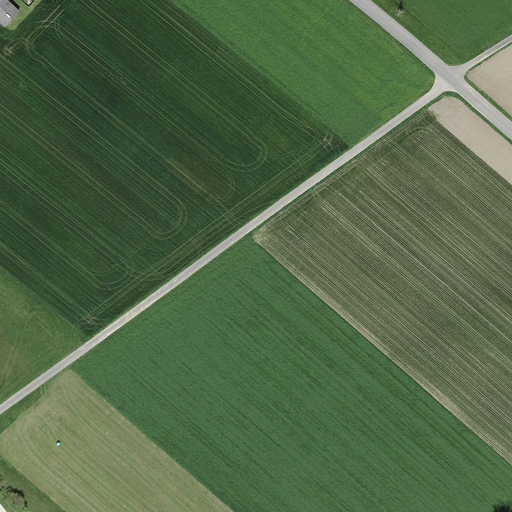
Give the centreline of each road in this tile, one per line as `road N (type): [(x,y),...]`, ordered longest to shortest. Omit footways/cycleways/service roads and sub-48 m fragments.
road 1 (track): [(0,408),(511,38)]
road 2 (residential): [(354,0),(511,131)]
